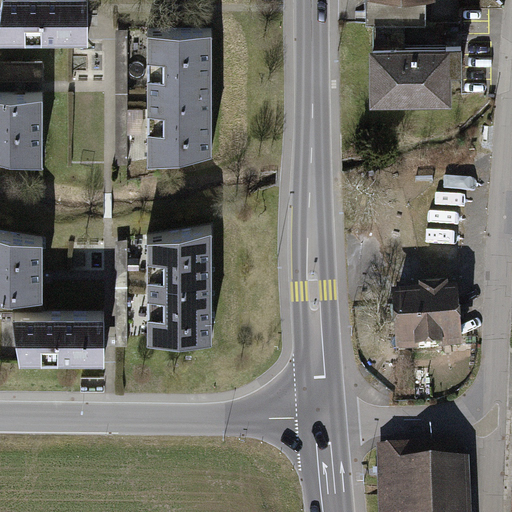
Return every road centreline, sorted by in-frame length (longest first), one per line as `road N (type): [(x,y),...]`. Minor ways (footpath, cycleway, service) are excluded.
road 1 (secondary): [(311,0),(313,289),(323,419)]
road 2 (tertiary): [(323,419),(0,418)]
road 3 (residential): [(493,390),(511,97)]
road 4 (residential): [(493,390),(459,412),(422,419),(323,419)]
road 5 (residential): [(489,511),(493,390)]
